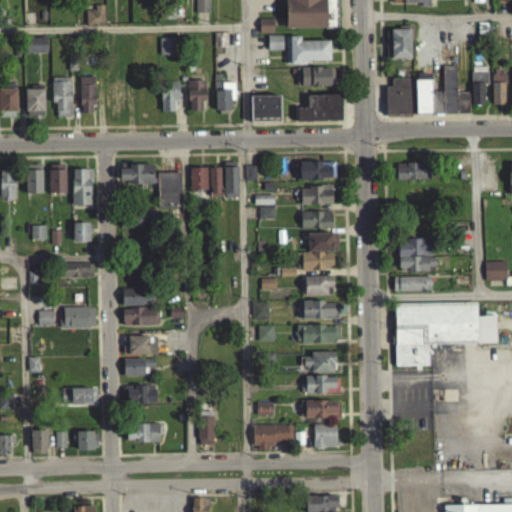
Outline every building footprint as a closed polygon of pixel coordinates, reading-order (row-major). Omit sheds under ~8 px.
[(336,33),(335,0),(283,0),(284,34),(336,33)] [(433,0),(390,0),(390,8),(419,8),(419,12),(428,12),(428,4),(434,4),(433,0)] [(208,19),(209,3),(194,3),(194,18),(208,19)] [(85,32),(104,31),(103,10),(94,11),(94,16),(85,16),(85,32)] [(273,38),(272,24),(258,24),(258,39),(273,38)] [(410,33),(390,33),(390,65),(410,65),(410,33)] [(226,53),(226,39),(213,38),(213,52),(226,53)] [(281,56),(281,42),(267,42),(267,56),(281,56)] [(328,46),(299,47),(299,42),(284,42),(284,69),(328,68),(328,46)] [(45,44),(25,44),(26,59),(45,58),(45,44)] [(158,61),(173,61),(173,44),(157,44),(158,61)] [(67,76),(77,76),(76,63),(67,63),(67,76)] [(443,119),(455,119),(454,71),(441,71),(443,119)] [(485,72),(470,72),(470,111),(483,111),(482,91),(486,91),(485,72)] [(300,92),(333,93),(333,74),(300,73),(300,92)] [(490,110),(503,111),(504,75),(491,75),(490,110)] [(415,119),(431,119),(431,120),(441,120),(441,97),(430,97),(430,79),(414,79),(415,119)] [(231,88),(221,88),(221,80),(213,80),(213,117),(231,116),(231,88)] [(94,82),(78,82),(79,119),(92,119),(92,111),(94,111),(94,82)] [(71,122),(70,83),(50,83),(51,109),(55,109),(55,123),(71,122)] [(384,120),(412,120),(411,84),(391,84),(391,92),(384,92),(384,120)] [(186,86),(187,117),(200,116),(200,107),(204,107),(204,86),(186,86)] [(160,117),(173,117),(173,106),(178,106),(178,88),(159,89),(160,117)] [(15,94),(0,94),(0,116),(15,117),(15,94)] [(23,95),(24,122),(44,121),(43,94),(23,95)] [(467,118),(467,98),(455,98),(456,118),(467,118)] [(340,127),(340,100),(305,101),(305,113),(294,114),(295,127),(340,127)] [(249,101),(249,128),(279,127),(278,101),(249,101)] [(298,185),(333,185),(334,168),(298,167),(298,185)] [(395,186),(428,185),(427,169),(394,170),(395,186)] [(41,199),(41,170),(23,170),(24,199),(41,199)] [(64,170),(47,170),(48,199),(64,198),(64,170)] [(152,170),(127,170),(127,174),(118,175),(118,189),(152,189),(152,170)] [(222,170),(223,203),(237,203),(236,170),(222,170)] [(254,171),(244,171),(244,187),(255,187),(254,171)] [(205,196),(206,174),(188,173),(188,195),(205,196)] [(219,173),(207,173),(208,202),(220,202),(219,173)] [(89,211),(90,174),(71,174),(70,211),(89,211)] [(0,204),(13,205),(14,176),(0,175),(0,204)] [(180,228),(179,178),(156,179),(157,213),(168,213),(168,228),(180,228)] [(299,210),(331,210),(331,192),(299,192),(299,210)] [(272,210),(272,200),(252,201),(252,210),(272,210)] [(273,213),(257,213),(257,224),(273,224),(273,213)] [(300,234),(331,234),(330,217),(300,217),(300,234)] [(71,247),(87,248),(88,229),(71,228),(71,247)] [(44,231),(29,231),(29,245),(44,245),(44,231)] [(59,237),(49,236),(49,250),(59,250),(59,237)] [(336,257),(336,238),(306,239),(306,257),(336,257)] [(397,245),(396,277),(433,278),(434,263),(430,263),(431,246),(397,245)] [(332,258),(300,258),(300,276),(331,276),(332,258)] [(483,286),(505,286),(504,267),(483,268),(483,286)] [(92,283),(91,269),(57,269),(57,284),(92,283)] [(27,291),(37,291),(37,277),(26,277),(27,291)] [(303,301),(332,301),(331,281),(303,282),(303,301)] [(392,297),(430,297),(430,283),(392,282),(392,297)] [(274,295),(274,284),(259,284),(259,295),(274,295)] [(120,294),(121,312),(152,311),(151,293),(120,294)] [(300,308),(301,325),(336,324),(336,307),(300,308)] [(267,325),(267,308),(250,308),(251,326),(267,325)] [(393,309),(394,372),(428,372),(427,349),(495,347),(494,322),(475,322),(475,308),(393,309)] [(62,334),(93,334),(92,313),(61,313),(62,334)] [(121,313),(121,331),(157,331),(157,313),(121,313)] [(36,330),(51,331),(52,316),(36,316),(36,330)] [(272,331),(256,331),(256,347),(271,347),(272,331)] [(294,331),(295,349),(337,349),(336,331),(294,331)] [(126,360),(155,361),(156,342),(126,342),(126,360)] [(333,358),(302,359),(302,377),(333,377),(333,358)] [(27,364),(27,377),(37,377),(36,363),(27,364)] [(153,364),(122,365),(122,382),(143,381),(143,373),(153,372),(153,364)] [(303,399),(338,399),(338,382),(304,381),(303,399)] [(154,409),(154,391),(122,392),(122,410),(154,409)] [(90,393),(59,394),(60,411),(90,410),(90,393)] [(0,415),(11,415),(11,401),(0,401),(0,415)] [(339,424),(338,406),(303,407),(303,424),(339,424)] [(271,409),(255,408),(254,421),(271,421),(271,409)] [(197,417),(197,450),(212,450),(212,417),(197,417)] [(159,447),(159,429),(132,430),(133,434),(125,434),(125,448),(159,447)] [(311,453),(334,453),(334,430),(311,430),(311,453)] [(291,450),(292,431),(251,431),(251,454),(267,455),(267,450),(291,450)] [(29,436),(29,460),(46,460),(46,436),(29,436)] [(64,437),(53,438),(54,453),(64,453),(64,437)] [(75,456),(96,455),(96,437),(75,437),(75,456)] [(8,450),(14,450),(13,441),(0,441),(0,460),(9,461),(8,450)] [(304,511),(335,511),(335,502),(304,502),(304,511)]
